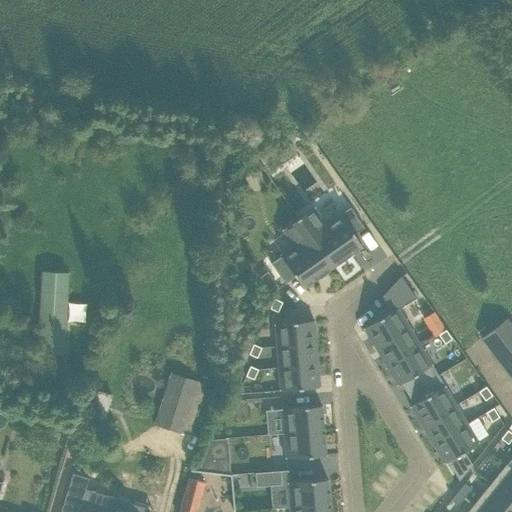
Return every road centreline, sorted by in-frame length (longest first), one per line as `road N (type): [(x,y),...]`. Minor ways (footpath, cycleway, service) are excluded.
road 1 (residential): [(385,511),(420,465),(338,326)]
road 2 (residential): [(338,326),(354,511)]
